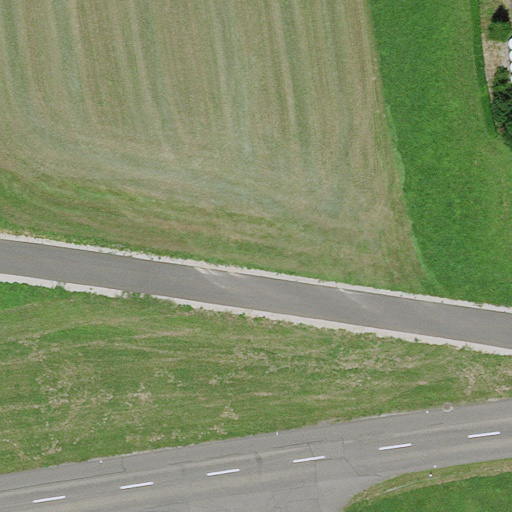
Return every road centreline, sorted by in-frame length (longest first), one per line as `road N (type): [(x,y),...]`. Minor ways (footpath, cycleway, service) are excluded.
road 1 (tertiary): [(0,508),(511,431)]
road 2 (unclassified): [(511,331),(0,263)]
